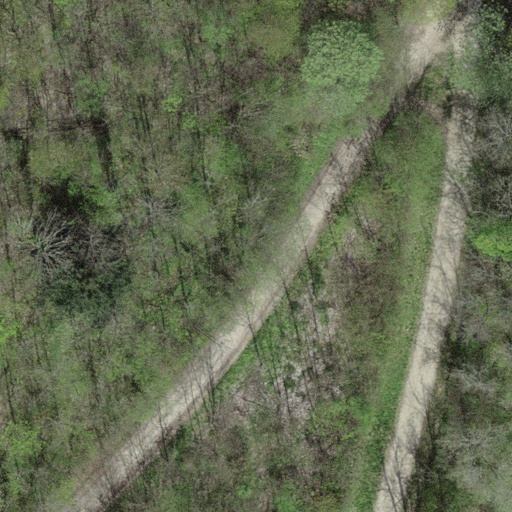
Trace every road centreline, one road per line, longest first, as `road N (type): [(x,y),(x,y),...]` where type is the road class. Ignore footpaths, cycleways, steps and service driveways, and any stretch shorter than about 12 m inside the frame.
road 1 (track): [(443,0),(254,314),(83,511)]
road 2 (track): [(383,511),(447,222),(465,0)]
